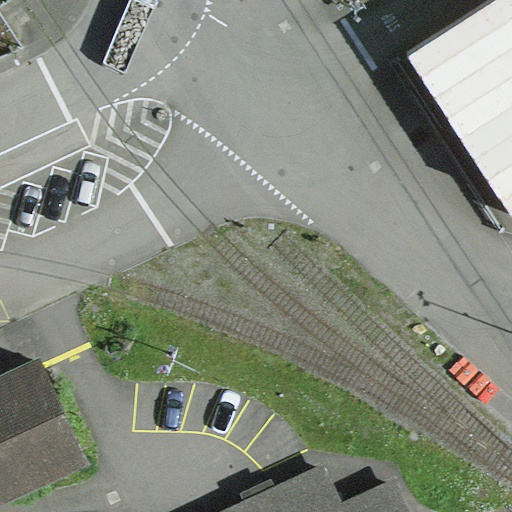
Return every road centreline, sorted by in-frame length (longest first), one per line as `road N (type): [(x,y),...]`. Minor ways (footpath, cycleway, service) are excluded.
road 1 (unclassified): [(174,0),(222,20),(442,299),(511,362)]
road 2 (unclassified): [(0,111),(122,46),(150,0)]
